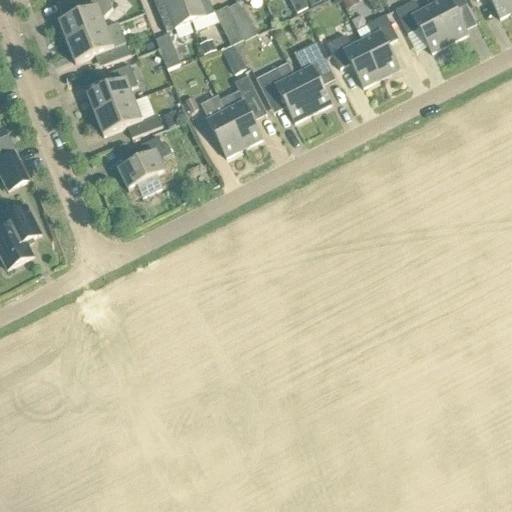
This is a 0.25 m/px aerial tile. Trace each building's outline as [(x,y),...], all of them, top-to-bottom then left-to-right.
[(60,28),(68,49),(107,34),(103,24),(114,14),(108,0),(98,0),(80,7),(85,19),(60,28)] [(192,29),(180,0),(152,0),(168,38),(192,29)] [(208,0),(180,0),(192,29),(216,19),(208,0)] [(256,0),(233,0),(238,9),(256,0)] [(301,0),(288,0),(298,18),(308,12),(301,0)] [(306,0),(312,11),(322,5),(319,0),(306,0)] [(355,0),(341,0),(342,0),(348,14),(360,8),(355,0)] [(448,0),(450,3),(431,12),(451,50),(469,40),(457,16),(468,10),(462,0),(448,0)] [(511,18),(511,1),(511,0),(474,0),(477,5),(487,0),(500,24),(511,18)] [(451,50),(431,12),(421,17),(416,6),(396,16),(409,40),(420,35),(432,59),(451,50)] [(231,18),(245,45),(246,47),(259,41),(244,13),(232,19),(231,18)] [(218,24),(232,51),(245,45),(231,18),(218,24)] [(373,42),(363,47),(383,85),(401,75),(389,50),(399,45),(387,21),(368,30),(373,42)] [(107,34),(68,49),(76,69),(101,60),(105,72),(132,61),(124,41),(111,45),(107,34)] [(170,39),(157,45),(168,74),(181,69),(170,39)] [(383,85),(363,47),(353,52),(347,41),(328,50),(341,75),(351,70),(364,94),(383,85)] [(205,60),(217,56),(213,45),(201,49),(205,60)] [(315,119),(333,110),(320,85),(333,79),(317,48),(295,59),(304,77),(296,81),(315,119)] [(234,50),(222,56),(228,67),(240,62),(234,50)] [(315,119),(296,81),(289,69),(257,85),(270,111),(283,104),(296,129),(315,119)] [(89,101),(97,122),(135,107),(130,94),(139,91),(131,71),(108,80),(113,92),(89,101)] [(220,106),(226,117),(245,155),(265,145),(252,120),(265,114),(248,82),(236,89),(240,97),(220,106)] [(201,99),(185,105),(191,118),(206,112),(201,99)] [(135,107),(97,122),(105,142),(129,133),(133,144),(164,133),(159,121),(143,127),(135,107)] [(177,116),(164,121),(169,134),(182,129),(177,116)] [(245,155),(226,117),(208,126),(227,164),(245,155)] [(0,136),(0,161),(15,154),(5,134),(0,136)] [(164,151),(160,143),(138,154),(143,165),(120,176),(130,197),(138,193),(143,204),(164,194),(159,183),(167,179),(162,168),(174,162),(168,149),(164,151)] [(16,158),(0,166),(0,178),(9,197),(31,186),(16,158)] [(42,240),(39,234),(28,212),(3,224),(9,235),(0,239),(0,259),(8,276),(35,262),(27,247),(42,240)]
